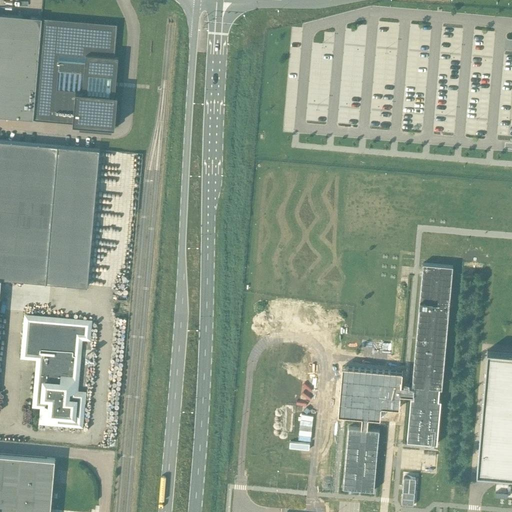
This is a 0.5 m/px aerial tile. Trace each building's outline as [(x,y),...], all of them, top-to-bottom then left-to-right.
[(0,115),(109,125),(111,100),(111,98),(107,98),(108,93),(114,27),(41,21),(42,17),(0,13),(0,115)] [(0,277),(1,278),(88,286),(100,149),(0,139),(0,277)] [(453,264),(423,262),(412,385),(415,385),(415,386),(414,395),(414,397),(411,397),(407,440),(437,443),(441,399),(439,399),(440,387),(442,387),(453,264)] [(90,321),(26,315),(22,356),(38,357),(34,405),(42,406),(41,421),(81,425),(83,400),(76,400),(81,337),(89,338),(90,321)] [(478,474),(511,476),(511,352),(488,351),(478,474)] [(342,366),(338,415),(362,417),(361,427),(368,428),(368,417),(381,418),(382,406),(400,408),(401,394),(414,395),(415,386),(402,385),(403,371),(342,366)] [(349,426),(344,488),(374,490),(379,429),(368,428),(361,427),(349,426)] [(437,468),(437,449),(419,449),(419,454),(406,454),(406,467),(437,468)] [(0,452),(0,511),(50,511),(55,458),(0,452)] [(403,491),(402,504),(413,504),(414,492),(415,478),(404,477),(403,491)]
